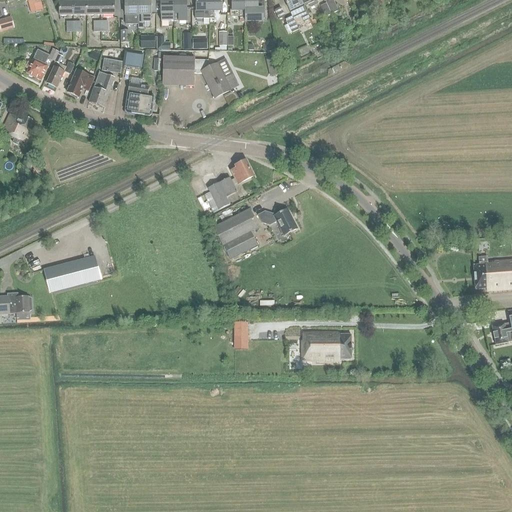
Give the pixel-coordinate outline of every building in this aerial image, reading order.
[(194,19),(209,19),(208,0),(195,0),(196,11),(194,11),(194,19)] [(221,0),(208,0),(209,19),(214,19),(214,11),(221,11),(221,0)] [(245,21),(244,0),(231,0),(231,11),(229,11),(229,16),(239,16),(239,21),(245,21)] [(264,24),(264,20),(264,10),(257,10),(256,0),(244,0),(245,21),(245,24),(264,24)] [(284,0),(290,12),(291,14),(298,10),(301,18),(303,22),(309,19),(304,8),(300,0),(284,0)] [(332,0),(328,0),(325,2),(326,4),(331,15),(338,12),(332,0)] [(125,25),(138,25),(138,1),(124,2),(125,25)] [(150,1),(138,1),(138,25),(138,29),(143,29),(143,22),(150,22),(150,14),(150,1)] [(174,22),(174,1),(160,1),(161,22),(174,22)] [(186,1),(174,1),(174,22),(186,22),(186,1)] [(100,2),(86,3),(87,17),(100,16),(100,2)] [(100,2),(100,16),(114,16),(114,2),(100,2)] [(74,17),(73,3),(59,4),(60,17),(74,17)] [(73,3),(74,17),(87,17),(86,3),(73,3)] [(326,17),(331,15),(326,4),(320,6),(326,17)] [(11,18),(0,20),(0,27),(1,32),(7,30),(14,29),(11,18)] [(299,30),(293,18),(285,21),(291,34),(299,30)] [(120,31),(121,50),(129,50),(129,31),(120,31)] [(227,47),(226,33),(218,33),(219,47),(227,47)] [(140,37),(140,50),(155,49),(155,36),(140,37)] [(275,52),(274,40),(267,41),(268,45),(263,45),(263,51),(275,52)] [(206,49),(206,41),(192,41),(192,49),(206,49)] [(59,54),(53,51),(48,60),(54,63),(59,54)] [(49,58),(37,52),(33,60),(33,61),(31,66),(28,65),(25,69),(28,71),(26,75),(40,82),(47,68),(44,66),(49,58)] [(124,52),(122,67),(141,70),(143,55),(124,52)] [(239,85),(233,75),(226,59),(211,67),(208,61),(195,61),(195,58),(164,57),(163,85),(194,86),(194,74),(201,74),(213,98),(231,89),(239,85)] [(155,58),(154,70),(161,71),(162,59),(155,58)] [(120,74),(122,63),(122,62),(104,59),(102,71),(120,74)] [(66,69),(55,64),(53,69),(54,69),(46,85),(56,90),(64,73),(70,76),(74,67),(68,64),(66,69)] [(94,80),(76,72),(66,94),(72,97),(72,98),(76,100),(77,99),(78,99),(84,87),(90,89),(94,80)] [(96,82),(88,102),(104,108),(115,78),(99,72),(96,82)] [(127,113),(138,115),(141,95),(139,94),(140,85),(129,84),(125,111),(127,113)] [(141,95),(138,115),(148,116),(151,114),(154,97),(148,96),(149,87),(140,85),(139,94),(141,95)] [(9,116),(1,134),(15,140),(13,144),(21,148),(23,143),(25,144),(30,133),(28,132),(32,121),(24,118),(22,122),(9,116)] [(229,178),(208,189),(210,193),(204,196),(214,214),(230,205),(226,198),(237,193),(233,186),(237,184),(237,185),(243,182),(253,177),(245,161),(235,166),(236,169),(231,172),(235,180),(231,181),(229,178)] [(32,163),(23,162),(21,174),(29,175),(32,163)] [(264,212),(257,216),(261,224),(267,227),(275,223),(283,236),(296,229),(286,210),(273,217),(272,215),(264,212)] [(248,211),(213,229),(222,246),(223,246),(230,260),(258,246),(250,232),(257,228),(248,211)] [(95,257),(44,271),(50,294),(101,281),(95,257)] [(479,266),(473,266),(475,290),(486,289),(487,292),(511,289),(511,261),(479,264),(479,266)] [(9,298),(0,298),(0,316),(17,316),(17,320),(25,320),(25,315),(30,315),(30,314),(32,313),(32,301),(29,300),(29,299),(19,300),(18,296),(9,296),(9,298)] [(510,323),(492,327),(496,346),(511,342),(511,317),(509,318),(510,323)] [(339,333),(301,334),(301,342),(300,342),(300,362),(339,362),(339,360),(350,360),(350,336),(339,336),(339,333)] [(234,342),(234,350),(248,350),(248,342),(248,335),(234,335),(234,342)]
